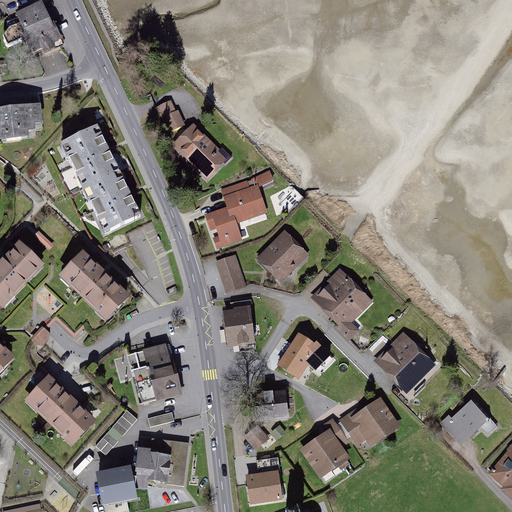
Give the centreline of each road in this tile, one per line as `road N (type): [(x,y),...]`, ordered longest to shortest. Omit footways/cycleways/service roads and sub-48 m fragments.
road 1 (secondary): [(198,300),(158,182),(100,57)]
road 2 (unknown): [(49,198),(158,313)]
road 3 (residential): [(198,300),(145,317),(93,350),(56,334)]
road 4 (unknown): [(98,478),(131,438),(216,435)]
road 5 (residential): [(212,395),(243,386),(296,304)]
road 6 (residential): [(296,304),(388,390)]
